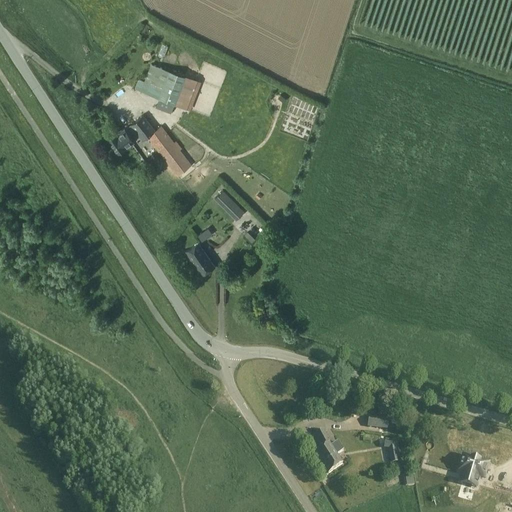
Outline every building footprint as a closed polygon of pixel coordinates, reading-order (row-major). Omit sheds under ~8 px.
[(185,76),(151,64),(144,81),(138,79),(134,89),(159,98),(156,108),(171,113),(174,104),(187,109),(198,80),(185,75),(185,76)] [(143,115),(130,124),(139,136),(143,141),(148,137),(176,176),(191,165),(162,127),(155,132),(143,115)] [(139,136),(130,124),(108,141),(117,153),(133,141),(133,140),(139,136)] [(214,199),(236,220),(244,212),(223,190),(214,199)] [(202,241),(214,234),(210,227),(198,234),(202,241)] [(247,232),(244,235),(251,243),(255,239),(247,232)] [(215,266),(198,243),(185,252),(201,276),(215,266)] [(367,427),(387,430),(389,419),(369,416),(367,427)] [(315,453),(328,473),(342,464),(336,455),(343,450),(337,442),(330,446),(329,445),(331,444),(323,430),(314,435),(322,449),(315,453)] [(391,445),(394,463),(400,462),(396,441),(385,439),(384,444),(391,445)] [(463,457),(459,471),(463,472),(460,483),(476,488),(479,477),(483,478),(487,464),(479,462),(479,461),(472,459),(472,460),(463,457)] [(417,499),(425,498),(421,473),(402,475),(404,486),(415,484),(417,499)]
